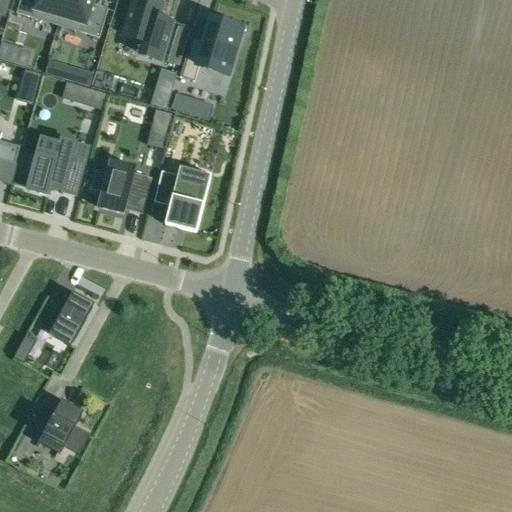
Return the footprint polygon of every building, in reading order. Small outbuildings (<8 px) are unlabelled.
[(0,0),(0,15),(4,17),(9,0),(0,0)] [(20,0),(16,14),(58,27),(65,0),(20,0)] [(65,0),(58,27),(99,39),(108,10),(92,6),(94,0),(65,0)] [(140,55),(160,61),(171,24),(158,20),(162,6),(142,0),(134,0),(124,36),(144,42),(140,55)] [(180,78),(194,83),(199,67),(228,76),(242,30),(211,21),(204,43),(192,39),(180,78)] [(0,60),(7,63),(12,47),(2,44),(0,51),(0,60)] [(179,67),(185,47),(173,44),(168,63),(179,67)] [(45,75),(58,79),(63,65),(50,61),(45,75)] [(94,75),(81,71),(77,85),(90,89),(94,75)] [(41,76),(26,72),(23,84),(38,88),(41,76)] [(105,96),(93,92),(89,107),(100,111),(105,96)] [(171,111),(185,115),(190,100),(176,95),(171,111)] [(155,111),(152,123),(167,127),(170,116),(155,111)] [(0,133),(0,162),(15,166),(15,165),(20,148),(0,142),(0,138),(1,134),(0,133)] [(42,140),(28,190),(39,193),(39,194),(43,195),(43,194),(45,195),(46,194),(48,195),(50,191),(50,188),(75,195),(85,160),(72,157),(75,146),(76,144),(73,143),(68,141),(68,142),(62,141),(61,145),(42,140)] [(102,193),(98,209),(124,215),(127,201),(131,202),(131,205),(144,208),(152,179),(134,175),(136,169),(110,162),(107,176),(102,193)] [(161,172),(154,203),(170,208),(166,225),(165,226),(196,234),(197,232),(196,232),(210,178),(210,176),(180,168),(178,177),(161,172)] [(71,348),(93,308),(95,305),(73,293),(65,307),(53,328),(51,332),(49,336),(71,348)] [(43,322),(53,328),(65,307),(54,301),(43,322)] [(15,358),(24,363),(36,341),(27,336),(15,358)] [(60,456),(62,452),(65,448),(79,456),(90,434),(76,427),(82,417),(84,413),(62,401),(60,404),(54,415),(43,409),(32,430),(42,436),(38,444),(60,456)]
